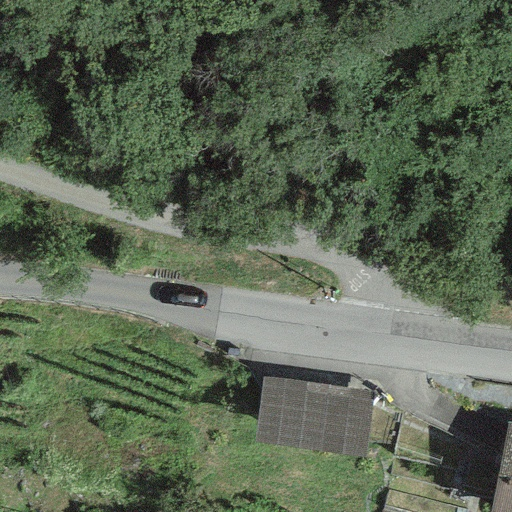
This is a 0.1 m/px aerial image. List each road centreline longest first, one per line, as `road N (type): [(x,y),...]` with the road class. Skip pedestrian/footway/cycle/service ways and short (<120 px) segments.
road 1 (unclassified): [(388,335),(380,283),(367,266),(335,250),(136,212),(0,170)]
road 2 (residential): [(388,335),(0,276)]
road 3 (residential): [(511,351),(388,335)]
